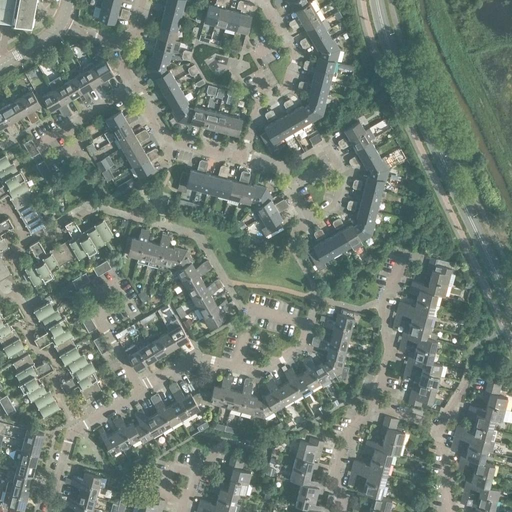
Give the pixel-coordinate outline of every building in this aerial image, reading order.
[(116,0),(102,0),(101,7),(118,11),(120,1),(116,0)] [(165,0),(165,4),(182,8),(184,0),(189,0),(191,0),(190,0),(165,0)] [(216,0),(215,6),(208,4),(204,21),(215,24),(220,0),(216,0)] [(220,0),(215,24),(225,26),(229,9),(223,8),(225,0),(220,0)] [(294,11),(295,10),(307,2),(306,0),(287,0),(294,11)] [(310,1),(307,2),(295,10),(298,16),(289,21),(289,23),(290,26),(316,11),(310,1)] [(14,4),(13,11),(33,15),(34,8),(35,6),(15,2),(14,4)] [(162,15),(179,20),(182,8),(165,4),(162,15)] [(118,11),(101,7),(98,18),(115,22),(118,11)] [(229,9),(225,26),(235,29),(240,12),(229,9)] [(13,13),(11,23),(31,26),(33,17),(33,15),(13,11),(13,13)] [(321,20),(316,11),(290,26),(291,28),(294,29),(300,25),(303,23),(306,29),(321,20)] [(235,29),(246,32),(251,15),(240,12),(235,29)] [(162,15),(159,26),(176,31),(179,20),(162,15)] [(306,29),(312,38),(327,29),(321,20),(306,29)] [(174,41),(176,31),(159,26),(156,37),(174,41)] [(332,38),(327,29),(312,38),(317,48),(320,47),(332,39),(332,38)] [(156,37),(154,47),(171,51),(174,41),(156,37)] [(333,38),(332,38),(332,39),(320,47),(322,51),(321,56),(335,60),(337,61),(340,49),(333,38)] [(151,57),(166,61),(168,62),(171,51),(154,47),(151,56),(151,57)] [(332,71),(335,60),(321,56),(318,55),(316,66),(332,71)] [(153,79),(155,78),(167,70),(165,66),(166,61),(151,57),(151,56),(150,56),(146,68),(153,79)] [(111,89),(112,87),(107,77),(114,73),(105,58),(94,65),(109,90),(111,89)] [(82,67),(84,71),(92,86),(99,82),(104,91),(106,92),(109,90),(94,65),(92,61),(82,67)] [(187,69),(189,72),(197,68),(194,64),(188,67),(187,69)] [(313,77),(330,81),(333,82),(333,79),(348,83),(350,76),(341,74),(342,73),(337,72),(337,73),(335,73),(334,75),(331,76),(332,71),(316,66),(313,77)] [(161,88),(176,80),(169,69),(167,70),(155,78),(161,88)] [(91,101),(91,99),(86,89),(92,86),(84,71),(74,77),(88,102),(91,101)] [(74,77),(63,83),(72,98),(78,94),(84,103),(86,104),(88,102),(74,77)] [(327,92),(330,81),(313,77),(310,88),(327,92)] [(161,88),(167,99),(182,90),(176,80),(161,88)] [(63,83),(53,89),(67,114),(70,113),(70,111),(65,102),(72,98),(63,83)] [(324,102),(327,92),(310,88),(307,98),(310,99),(324,102)] [(67,114),(53,89),(42,95),(50,110),(57,106),(63,115),(65,116),(67,114)] [(33,109),(40,104),(32,90),(21,96),(36,121),(38,120),(39,118),(33,109)] [(167,99),(173,109),(174,110),(186,102),(188,101),(182,90),(167,99)] [(36,121),(21,96),(11,102),(19,117),(26,113),(31,122),(33,123),(36,121)] [(326,103),(324,102),(310,99),(309,104),(304,107),(311,120),(312,121),(323,115),(326,103)] [(294,130),(304,124),(295,109),(293,110),(291,107),(287,100),(284,101),(284,104),(289,113),(285,115),(294,130)] [(0,108),(15,134),(18,132),(18,130),(13,121),(19,117),(11,102),(0,108)] [(190,124),(191,122),(190,122),(194,108),(189,107),(186,102),(174,110),(173,109),(171,110),(177,121),(190,124)] [(303,105),(295,109),(304,124),(311,120),(304,107),(303,105)] [(191,122),(202,125),(207,109),(194,106),(194,108),(190,122),(191,122)] [(0,108),(0,128),(5,125),(10,135),(12,135),(15,134),(0,108)] [(202,125),(214,128),(219,112),(207,109),(202,125)] [(105,118),(111,128),(137,113),(135,111),(133,110),(124,115),(120,110),(105,118)] [(214,128),(226,131),(230,115),(219,112),(214,128)] [(111,128),(116,138),(132,129),(128,123),(137,118),(138,116),(137,113),(111,128)] [(230,115),(226,131),(238,134),(242,118),(230,115)] [(285,115),(275,121),(284,136),(294,130),(285,115)] [(344,129),(349,139),(364,130),(359,120),(344,129)] [(274,142),(284,136),(275,121),(264,127),(266,131),(260,134),(270,151),(277,146),(274,142)] [(116,138),(122,147),(147,133),(146,130),(144,129),(135,134),(132,129),(116,138)] [(349,139),(355,148),(370,139),(364,130),(349,139)] [(122,147),(127,156),(142,148),(139,142),(148,137),(149,135),(147,133),(122,147)] [(338,142),(339,145),(347,141),(344,137),(338,140),(338,142)] [(31,138),(23,143),(31,156),(39,152),(31,138)] [(355,148),(360,157),(375,148),(370,139),(355,148)] [(127,156),(133,166),(158,151),(157,148),(155,148),(145,153),(142,148),(127,156)] [(375,148),(360,157),(366,167),(368,166),(381,158),(375,148)] [(398,161),(406,157),(401,148),(394,152),(398,161)] [(139,176),(149,169),(154,167),(150,160),(159,155),(160,153),(158,151),(133,166),(139,176)] [(0,168),(10,163),(10,162),(5,153),(0,156),(0,168)] [(371,170),(369,175),(369,176),(384,180),(386,180),(389,168),(383,157),(381,158),(368,166),(371,170)] [(43,178),(51,173),(43,159),(35,164),(43,178)] [(187,186),(197,189),(204,160),(201,159),(199,160),(197,170),(190,168),(189,173),(182,171),(177,190),(185,192),(187,186)] [(197,189),(207,191),(212,174),(205,172),(208,162),(207,160),(204,160),(197,189)] [(5,178),(5,177),(18,169),(13,161),(10,162),(10,163),(0,168),(0,175),(2,180),(5,178)] [(207,191),(218,194),(225,165),(222,164),(220,166),(218,175),(212,174),(207,191)] [(218,194),(228,197),(233,179),(227,178),(229,168),(228,166),(225,165),(218,194)] [(5,178),(7,182),(10,187),(23,179),(26,178),(20,168),(18,169),(5,177),(5,178)] [(228,197),(239,199),(246,170),(243,170),(241,171),(239,181),(233,179),(228,197)] [(250,200),(254,185),(248,183),(250,173),(249,171),(246,170),(239,199),(249,202),(250,200)] [(364,185),(382,189),(384,180),(369,176),(369,175),(367,175),(364,185)] [(23,179),(10,187),(8,188),(10,192),(12,196),(13,197),(26,189),(28,188),(23,179)] [(8,188),(10,187),(7,182),(0,186),(0,198),(10,192),(8,188)] [(255,201),(258,206),(271,198),(273,198),(266,186),(254,183),(254,185),(250,200),(255,201)] [(364,185),(362,194),(379,199),(382,189),(364,185)] [(10,197),(16,207),(31,198),(26,189),(13,197),(12,196),(10,197)] [(359,206),(376,211),(379,199),(362,194),(359,206)] [(47,225),(46,224),(31,198),(16,207),(31,234),(42,228),(47,225)] [(191,208),(193,202),(180,198),(178,205),(191,208)] [(256,207),(261,217),(287,202),(285,199),(283,199),(274,204),(271,198),(258,206),(256,207)] [(288,204),(287,202),(261,217),(266,226),(261,229),(265,236),(282,226),(278,220),(282,218),(279,212),(288,206),(288,204)] [(356,217),(359,218),(373,222),(376,211),(359,206),(356,217)] [(8,217),(0,222),(0,234),(13,226),(8,217)] [(96,226),(104,239),(113,234),(104,218),(94,224),(95,227),(96,226)] [(338,218),(335,219),(340,226),(344,224),(340,218),(338,218)] [(375,222),(373,222),(359,218),(357,223),(353,226),(352,226),(360,241),(371,234),(375,222)] [(65,224),(74,239),(78,236),(79,239),(84,236),(74,219),(65,224)] [(49,223),(46,224),(47,225),(42,228),(44,232),(51,227),(49,223)] [(341,230),(350,245),(352,249),(362,243),(360,241),(352,226),(353,226),(351,224),(341,230)] [(86,232),(88,234),(89,233),(96,247),(101,244),(106,242),(104,239),(96,226),(95,227),(86,232)] [(127,253),(138,256),(145,229),(141,228),(138,238),(132,236),(131,238),(127,253)] [(137,261),(147,264),(153,242),(147,241),(149,231),(145,229),(138,256),(137,261)] [(340,250),(350,245),(341,230),(331,235),(340,250)] [(84,236),(79,239),(87,252),(87,253),(88,255),(98,249),(96,247),(89,233),(88,234),(84,236)] [(158,266),(166,235),(162,234),(159,244),(153,242),(147,264),(158,267),(158,266)] [(158,266),(166,268),(167,264),(170,265),(171,262),(170,262),(173,250),(173,248),(168,246),(170,236),(166,235),(158,266)] [(331,256),(340,250),(331,235),(322,241),(331,256)] [(69,242),(77,255),(78,258),(87,253),(87,252),(79,239),(78,236),(74,239),(70,241),(69,242)] [(0,239),(0,252),(9,247),(3,237),(1,239),(0,239)] [(69,239),(59,244),(68,260),(77,255),(69,242),(70,241),(69,239)] [(38,240),(34,242),(29,245),(39,262),(44,260),(43,257),(47,255),(38,240)] [(323,261),(331,256),(322,241),(313,246),(315,250),(309,254),(319,270),(325,266),(323,261)] [(49,250),(51,252),(52,252),(60,265),(68,260),(59,244),(49,250)] [(170,262),(171,262),(175,264),(178,268),(191,261),(192,260),(186,249),(174,246),(173,248),(173,250),(170,262)] [(52,273),(61,267),(60,265),(52,252),(51,252),(47,255),(43,257),(44,260),(52,273)] [(0,255),(0,279),(11,274),(0,255)] [(444,260),(430,256),(429,262),(442,265),(444,260)] [(111,267),(107,259),(93,267),(98,275),(111,267)] [(54,275),(52,273),(44,260),(39,262),(36,264),(35,265),(43,278),(44,281),(54,275)] [(178,268),(175,269),(181,279),(210,263),(209,260),(207,260),(195,267),(191,261),(178,268)] [(429,262),(427,267),(426,272),(431,274),(429,280),(447,285),(453,262),(444,260),(442,265),(429,262)] [(27,271),(31,278),(34,283),(43,278),(35,265),(36,264),(34,262),(25,268),(27,271)] [(210,263),(181,279),(187,289),(202,280),(199,275),(211,267),(212,266),(210,263)] [(27,281),(31,278),(27,271),(23,274),(27,281)] [(76,288),(90,280),(85,272),(72,280),(76,288)] [(202,280),(187,289),(192,298),(221,281),(220,279),(218,278),(205,285),(202,280)] [(412,280),(410,286),(415,287),(415,288),(437,294),(444,295),(447,285),(429,280),(428,285),(423,284),(423,283),(412,280)] [(221,281),(192,298),(198,307),(213,299),(210,293),(222,286),(223,284),(221,281)] [(416,300),(434,304),(437,294),(415,288),(415,287),(410,286),(409,292),(414,293),(417,294),(416,300)] [(49,300),(50,300),(52,299),(49,294),(42,298),(44,302),(49,300)] [(213,299),(198,307),(203,317),(227,303),(225,299),(216,304),(213,299)] [(34,309),(35,311),(39,319),(42,317),(41,316),(54,308),(50,300),(49,300),(44,302),(34,309)] [(232,300),(227,303),(203,317),(209,326),(224,318),(220,312),(233,304),(234,303),(232,300)] [(399,301),(398,307),(431,315),(434,304),(416,300),(415,305),(410,304),(411,304),(399,301)] [(1,317),(3,322),(6,321),(9,325),(24,317),(18,307),(1,317)] [(41,316),(42,317),(47,326),(49,325),(49,324),(62,316),(57,307),(54,308),(41,316)] [(412,315),(411,321),(428,326),(431,315),(398,307),(396,312),(408,315),(408,314),(412,315)] [(354,311),(341,308),(340,313),(337,312),(335,319),(326,316),(324,321),(351,328),(354,317),(352,316),(354,311)] [(155,314),(154,312),(147,316),(149,320),(155,316),(155,314)] [(89,313),(81,318),(89,331),(97,327),(89,313)] [(54,333),(68,326),(70,324),(64,314),(62,316),(49,324),(49,325),(51,328),(54,333)] [(180,324),(176,318),(166,324),(169,330),(169,331),(177,345),(188,338),(180,324)] [(6,321),(3,322),(0,324),(0,335),(11,329),(9,325),(6,321)] [(331,334),(348,338),(351,328),(324,321),(323,325),(333,328),(331,334)] [(432,327),(428,326),(411,321),(409,327),(405,325),(403,331),(425,337),(436,339),(437,334),(431,332),(432,327)] [(135,326),(133,324),(126,328),(128,332),(134,329),(135,326)] [(68,326),(54,333),(52,335),(54,339),(56,343),(57,344),(70,336),(73,334),(68,326)] [(0,335),(0,340),(3,346),(19,337),(14,328),(11,329),(0,335)] [(40,348),(54,339),(52,335),(54,333),(51,328),(34,338),(40,348)] [(177,345),(169,331),(159,336),(167,351),(177,345)] [(417,340),(416,346),(434,350),(437,339),(436,339),(425,337),(403,331),(402,337),(413,340),(414,339),(417,340)] [(146,338),(148,343),(157,357),(167,351),(159,336),(156,332),(146,338)] [(319,342),(345,349),(348,338),(331,334),(330,340),(320,337),(319,342)] [(101,353),(109,348),(101,335),(93,339),(101,353)] [(54,344),(59,354),(75,344),(70,336),(57,344),(56,343),(54,344)] [(16,351),(23,347),(24,346),(19,337),(3,346),(9,355),(16,351)] [(343,359),(343,358),(345,349),(319,342),(312,340),(311,343),(312,344),(318,346),(328,348),(326,355),(328,356),(328,355),(343,359)] [(146,363),(157,357),(148,343),(138,349),(146,363)] [(80,353),(75,344),(59,354),(65,363),(68,362),(67,361),(80,353)] [(410,350),(408,355),(431,361),(434,350),(416,346),(414,351),(410,350)] [(25,351),(23,347),(16,351),(19,355),(25,351)] [(138,349),(127,355),(136,369),(146,363),(138,349)] [(73,371),(75,369),(74,368),(88,360),(83,352),(80,353),(67,361),(68,362),(73,371)] [(13,362),(18,371),(32,364),(34,362),(28,353),(13,362)] [(329,377),(329,378),(341,372),(344,359),(343,358),(343,359),(328,355),(328,356),(327,361),(323,363),(322,364),(329,377)] [(442,364),(431,361),(408,355),(407,361),(418,364),(419,364),(423,365),(422,371),(439,375),(442,364)] [(306,358),(319,382),(329,377),(322,364),(323,363),(321,361),(315,365),(310,356),(306,358)] [(302,373),(310,388),(319,382),(306,358),(302,360),(308,369),(302,373)] [(49,359),(34,367),(36,372),(34,374),(37,378),(54,368),(49,359)] [(74,368),(75,369),(77,373),(80,378),(93,370),(94,370),(96,369),(90,359),(88,360),(74,368)] [(21,381),(34,374),(36,372),(34,367),(32,364),(18,371),(16,372),(21,381)] [(288,369),(301,393),(310,388),(302,373),(296,376),(291,367),(288,369)] [(283,383),(292,398),(301,393),(288,369),(284,372),(289,380),(283,383)] [(93,370),(80,378),(77,379),(80,384),(82,387),(83,388),(96,380),(99,379),(94,370),(93,370)] [(419,382),(436,386),(439,375),(422,371),(420,376),(416,375),(414,380),(419,382)] [(227,377),(220,404),(231,406),(235,390),(229,388),(233,375),(232,373),(229,372),(227,377)] [(80,378),(77,373),(60,383),(65,392),(80,384),(77,379),(80,378)] [(39,382),(37,378),(34,374),(21,381),(18,383),(24,392),(26,391),(25,390),(39,382)] [(201,391),(203,403),(204,403),(209,404),(210,401),(220,404),(227,377),(223,376),(221,386),(214,384),(212,392),(205,390),(201,391)] [(235,390),(231,406),(241,409),(249,383),(250,378),(247,377),(245,378),(242,391),(235,390)] [(282,404),(292,398),(283,383),(278,386),(273,378),(269,380),(282,404)] [(85,399),(89,396),(100,390),(101,389),(96,380),(83,388),(82,387),(80,389),(85,399)] [(264,394),(266,396),(273,409),(282,404),(269,380),(265,382),(270,391),(264,394)] [(41,381),(39,382),(25,390),(26,391),(31,400),(33,398),(33,397),(46,389),(41,381)] [(174,381),(172,383),(189,413),(198,409),(201,413),(205,411),(203,403),(201,391),(198,392),(192,395),(190,392),(184,396),(176,382),(174,381)] [(488,381),(486,386),(500,390),(501,384),(488,381)] [(410,397),(423,401),(424,395),(433,398),(436,386),(419,382),(418,387),(413,386),(410,397)] [(180,419),(189,413),(172,383),(169,384),(169,386),(177,400),(171,403),(180,419)] [(241,409),(251,412),(252,412),(256,397),(257,395),(250,393),(253,384),(249,383),(241,409)] [(486,386),(485,391),(484,397),(488,398),(487,404),(504,408),(507,397),(499,395),(500,390),(486,386)] [(33,397),(33,398),(38,407),(54,398),(49,388),(46,389),(33,397)] [(89,396),(92,400),(102,394),(100,390),(89,396)] [(180,419),(171,403),(166,406),(158,393),(156,392),(153,394),(171,424),(180,419)] [(266,396),(264,394),(264,393),(261,395),(263,398),(261,399),(256,397),(252,412),(251,412),(251,414),(263,417),(274,411),(273,409),(266,396)] [(0,401),(8,415),(16,410),(7,394),(0,398),(0,401)] [(158,411),(152,414),(161,430),(171,424),(153,394),(151,395),(150,398),(158,411)] [(409,403),(421,406),(423,401),(410,397),(409,403)] [(59,407),(54,398),(38,407),(44,416),(59,407)] [(470,405),(468,410),(472,411),(472,412),(494,417),(494,418),(501,419),(508,421),(510,410),(504,408),(487,404),(485,409),(481,408),(470,405)] [(152,435),(161,430),(152,414),(147,417),(142,409),(138,411),(152,435)] [(493,417),(494,418),(494,417),(472,412),(472,411),(468,410),(467,416),(472,418),(472,417),(475,418),(474,424),(491,428),(493,417)] [(139,422),(134,425),(140,437),(142,441),(152,435),(138,411),(134,413),(139,422)] [(385,415),(383,421),(397,424),(398,419),(385,415)] [(131,442),(140,437),(134,425),(132,421),(126,424),(121,416),(117,418),(131,442)] [(118,429),(112,432),(121,448),(131,442),(117,418),(113,420),(118,429)] [(405,432),(401,431),(396,429),(397,424),(383,421),(381,431),(385,433),(384,438),(402,443),(405,432)] [(456,425),(455,431),(488,439),(493,441),(496,430),(491,428),(474,424),(473,429),(468,428),(456,425)] [(112,453),(121,448),(112,432),(107,435),(102,426),(98,429),(101,434),(112,453)] [(41,444),(44,433),(27,429),(24,440),(41,444)] [(488,439),(455,431),(453,436),(465,439),(470,440),(468,446),(485,450),(488,439)] [(311,437),(309,442),(309,443),(323,446),(324,440),(311,437)] [(399,454),(402,443),(384,438),(382,444),(378,443),(378,442),(367,439),(365,445),(370,446),(370,447),(392,452),(392,453),(399,454)] [(24,440),(21,450),(38,454),(41,444),(24,440)] [(299,445),(296,457),(313,461),(314,461),(315,456),(320,457),(323,446),(309,443),(308,448),(299,445)] [(373,453),(371,458),(389,463),(392,453),(392,452),(370,447),(370,446),(365,445),(364,451),(369,452),(373,453)] [(462,450),(460,456),(483,462),(483,460),(485,450),(468,446),(467,451),(462,450)] [(35,465),(38,454),(21,450),(18,461),(35,465)] [(229,460),(243,463),(245,458),(231,454),(229,460)] [(460,456),(459,461),(471,464),(475,465),(473,471),(490,475),(493,463),(483,460),(483,462),(460,456)] [(313,461),(296,457),(293,467),(311,472),(312,466),(317,468),(319,462),(314,461),(313,461)] [(386,474),(389,463),(371,458),(370,464),(365,462),(354,459),(352,465),(386,474)] [(17,466),(16,471),(32,475),(35,465),(18,461),(15,460),(14,465),(17,466)] [(230,477),(248,482),(251,471),(242,469),(243,463),(229,460),(227,471),(231,472),(230,477)] [(367,475),(366,480),(383,485),(386,474),(352,465),(351,471),(363,474),(363,473),(367,475)] [(290,479),(301,482),(301,481),(323,487),(325,481),(314,478),(309,477),(311,472),(293,467),(290,479)] [(32,475),(16,471),(13,481),(30,486),(32,475)] [(73,475),(71,480),(98,487),(102,475),(85,471),(83,478),(73,475)] [(467,475),(466,480),(488,486),(488,485),(490,475),(473,471),(472,476),(467,475)] [(216,486),(238,491),(245,492),(248,482),(230,477),(229,483),(224,482),(225,481),(213,478),(211,484),(216,485),(216,486)] [(98,487),(71,480),(70,484),(80,486),(79,493),(96,497),(98,487)] [(380,496),(380,495),(386,497),(389,486),(383,485),(366,480),(364,486),(359,484),(358,490),(380,496)] [(488,486),(466,480),(464,486),(476,489),(476,488),(481,489),(479,495),(496,500),(499,488),(488,485),(488,486)] [(30,486),(13,481),(10,491),(10,492),(27,496),(30,486)] [(301,482),(298,492),(316,497),(318,491),(322,492),(323,487),(301,481),(301,482)] [(235,502),(238,491),(216,486),(216,485),(211,484),(210,490),(214,491),(218,492),(217,497),(235,502)] [(10,492),(10,491),(5,490),(1,506),(23,511),(27,496),(10,492)] [(391,498),(386,497),(380,495),(380,496),(358,490),(356,496),(368,499),(368,498),(372,499),(371,505),(388,510),(391,498)] [(307,506),(329,511),(330,506),(319,503),(315,502),(316,497),(298,492),(295,503),(307,506)] [(67,496),(66,500),(93,508),(96,497),(79,493),(77,498),(67,496)] [(471,505),(476,506),(493,511),(496,500),(479,495),(478,501),(473,499),(471,505)] [(164,499),(158,498),(151,496),(149,501),(163,505),(164,499)] [(238,511),(241,504),(235,502),(217,497),(216,503),(212,502),(212,501),(200,498),(199,505),(225,511),(238,511)] [(91,511),(93,508),(66,500),(65,504),(75,507),(73,511),(91,511)] [(160,511),(163,505),(149,501),(148,506),(139,504),(136,511),(160,511)]
